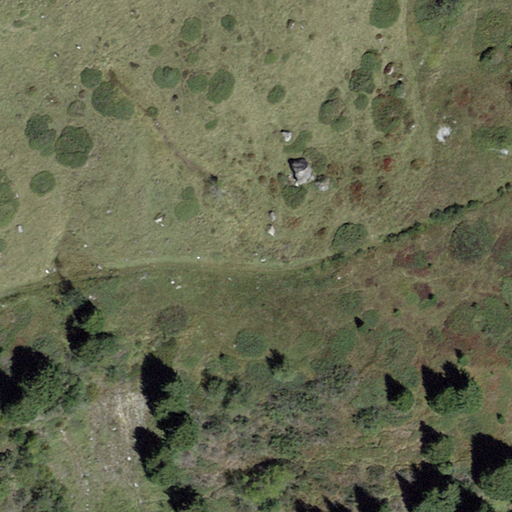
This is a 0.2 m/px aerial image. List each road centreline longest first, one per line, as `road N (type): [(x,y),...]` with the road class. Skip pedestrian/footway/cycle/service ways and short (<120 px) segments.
road 1 (track): [(0,295),(157,262),(289,269),(458,212)]
road 2 (track): [(323,0),(311,97),(345,194),(324,259)]
